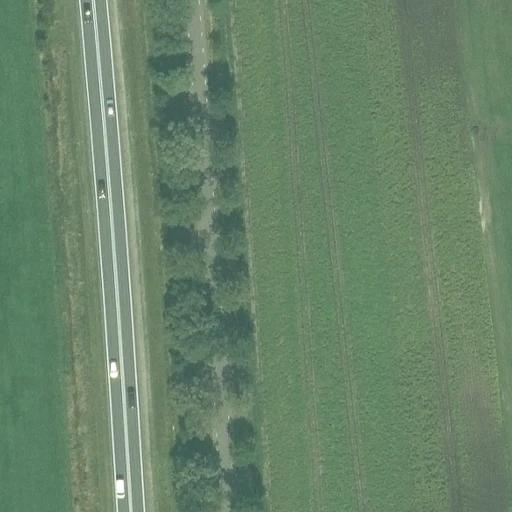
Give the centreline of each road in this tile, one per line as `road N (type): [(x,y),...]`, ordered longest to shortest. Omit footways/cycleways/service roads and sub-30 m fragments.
road 1 (unclassified): [(233,511),(191,0)]
road 2 (trunk): [(129,511),(93,0)]
